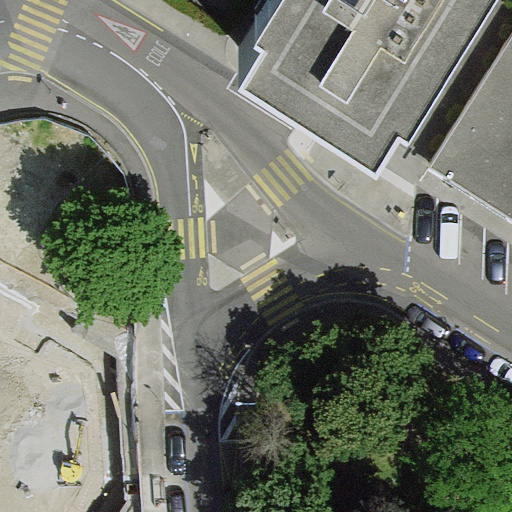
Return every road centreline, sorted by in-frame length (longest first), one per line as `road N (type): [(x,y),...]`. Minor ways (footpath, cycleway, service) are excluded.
road 1 (residential): [(126,62),(164,112),(181,161),(197,372)]
road 2 (residential): [(353,239),(314,209),(216,103),(126,62)]
road 3 (residential): [(353,239),(269,283),(232,319),(197,372)]
road 4 (residential): [(511,338),(353,239)]
road 5 (residential): [(197,372),(209,511)]
road 6 (residential): [(126,62),(16,0)]
